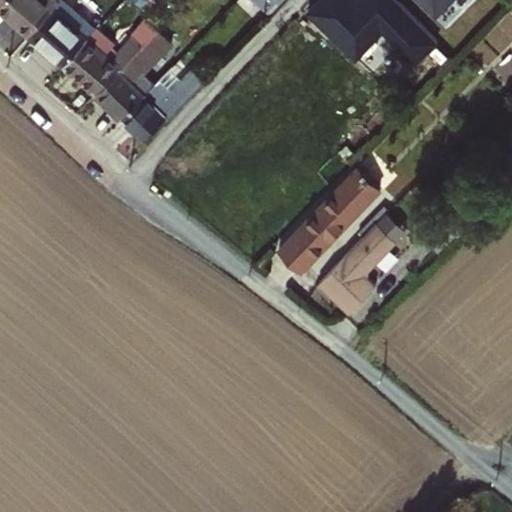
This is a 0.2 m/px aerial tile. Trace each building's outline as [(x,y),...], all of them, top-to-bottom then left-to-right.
[(0,0),(0,5),(31,33),(54,7),(60,0),(0,0)] [(78,0),(73,6),(88,20),(98,9),(88,0),(78,0)] [(428,0),(437,10),(447,0),(428,0)] [(87,37),(54,7),(31,33),(64,62),(87,37)] [(96,27),(101,22),(97,19),(92,24),(96,27)] [(173,40),(159,26),(156,30),(163,37),(170,44),(173,40)] [(156,30),(140,46),(95,92),(122,117),(145,93),(133,81),(170,44),(163,37),(156,30)] [(87,37),(64,62),(75,73),(95,92),(140,46),(134,40),(115,61),(87,37)] [(174,63),(157,80),(165,88),(182,70),(174,63)] [(122,117),(145,138),(167,114),(170,116),(181,104),(167,91),(156,103),(145,93),(122,117)] [(303,222),(325,242),(386,178),(364,158),(303,222)] [(466,224),(487,202),(472,188),(451,210),(466,224)] [(457,234),(466,224),(451,210),(450,208),(432,226),(434,228),(448,242),(457,234)] [(342,259),(326,274),(357,304),(386,275),(377,266),(376,261),(390,246),(400,236),(381,218),(372,228),(342,259)] [(303,222),(285,241),(306,262),(325,242),(303,222)]
